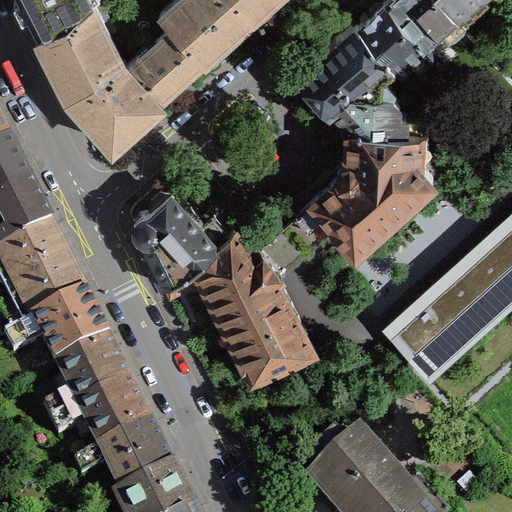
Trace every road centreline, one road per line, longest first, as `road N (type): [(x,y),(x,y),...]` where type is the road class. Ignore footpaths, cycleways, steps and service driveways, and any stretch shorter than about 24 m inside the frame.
road 1 (residential): [(240,511),(88,212)]
road 2 (residential): [(88,212),(327,0)]
road 3 (residential): [(88,212),(0,39)]
